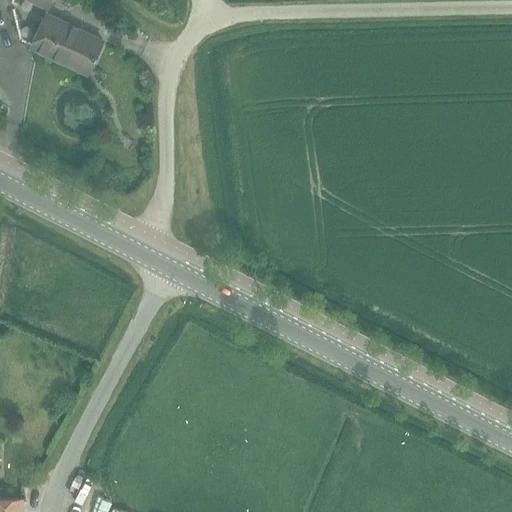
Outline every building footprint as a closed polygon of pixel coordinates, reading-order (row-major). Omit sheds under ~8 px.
[(31,0),(49,8),(53,0),(31,0)] [(32,45),(89,72),(104,42),(46,14),(32,45)] [(109,511),(124,511),(130,492),(116,489),(109,511)] [(23,511),(24,498),(0,498),(0,511),(23,511)] [(136,500),(132,511),(156,511),(158,505),(136,500)]
